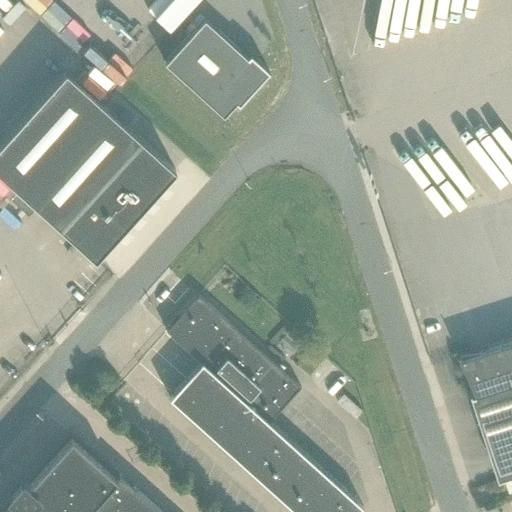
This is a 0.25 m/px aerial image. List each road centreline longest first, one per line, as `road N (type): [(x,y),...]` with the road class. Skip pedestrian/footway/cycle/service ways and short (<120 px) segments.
road 1 (unclassified): [(0,443),(253,159),(291,132),(329,124)]
road 2 (unclassified): [(453,511),(329,124)]
road 3 (unknown): [(44,393),(182,511)]
road 4 (unclassified): [(329,124),(289,0)]
road 5 (unknown): [(303,417),(385,511)]
